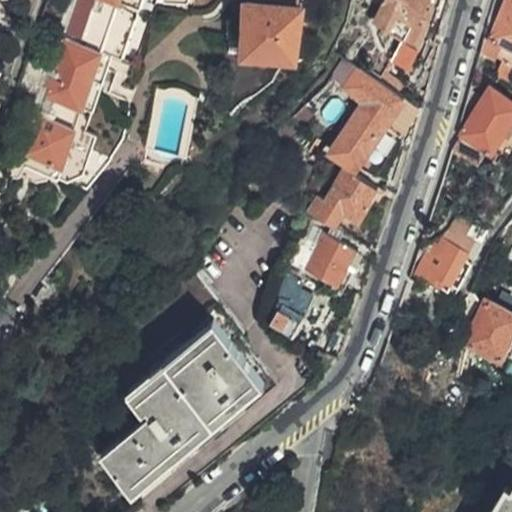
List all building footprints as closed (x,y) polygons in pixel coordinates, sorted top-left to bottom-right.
[(66,0),(64,8),(47,53),(16,140),(3,175),(14,180),(19,167),(46,177),(50,165),(94,180),(101,162),(108,142),(97,139),(106,113),(124,63),(136,66),(154,18),(160,0),(66,0)] [(251,0),(251,3),(246,3),(244,53),(300,54),(303,6),(298,5),(298,0),(251,0)] [(412,42),(422,16),(415,13),(420,0),(377,0),(368,26),(412,42)] [(511,0),(506,0),(504,7),(494,3),(483,43),(480,54),(511,64),(511,0)] [(244,53),(246,3),(229,3),(229,53),(244,53)] [(333,77),(347,86),(359,65),(345,57),(333,77)] [(403,132),(421,104),(419,103),(359,65),(347,86),(367,97),(353,119),(333,148),(355,164),(379,132),(387,122),(403,132)] [(481,103),(467,96),(452,148),(478,162),(487,148),(491,150),(511,113),(511,90),(497,82),(493,88),(491,87),(481,103)] [(119,169),(101,162),(94,180),(50,165),(46,177),(83,190),(99,196),(119,169)] [(311,211),(334,224),(343,208),(358,216),(366,202),(376,184),(346,166),(344,171),(327,198),(320,194),(311,211)] [(19,167),(14,180),(32,186),(43,184),(46,177),(19,167)] [(14,180),(3,175),(0,182),(0,186),(6,189),(14,180)] [(474,237),(483,241),(490,228),(475,219),(456,213),(450,227),(432,241),(417,271),(431,280),(435,274),(451,282),(474,237)] [(306,225),(293,259),(339,280),(355,248),(306,225)] [(199,436),(273,373),(241,334),(245,330),(231,313),(195,271),(134,323),(112,341),(145,380),(131,393),(149,413),(126,434),(105,451),(136,488),(199,436)] [(501,357),(511,329),(511,310),(485,301),(468,342),(501,357)] [(272,322),(293,332),(298,318),(278,309),(272,322)] [(458,325),(452,332),(458,336),(464,329),(458,325)] [(327,352),(336,358),(344,342),(347,333),(336,330),(327,352)] [(511,511),(511,489),(511,490),(509,487),(493,511),(511,511)]
